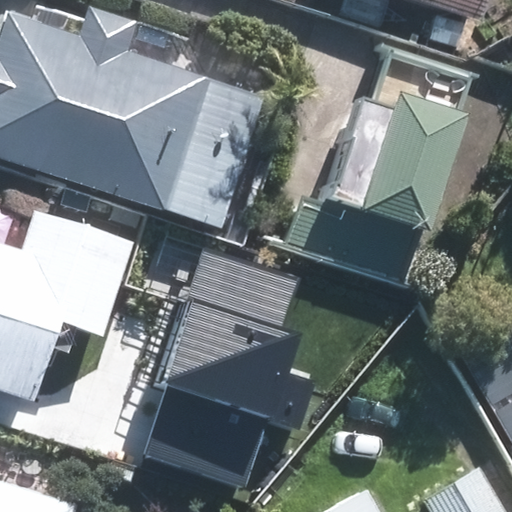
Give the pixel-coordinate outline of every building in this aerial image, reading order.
[(378,0),(467,28),(475,0),(378,0)] [(62,42),(0,22),(0,168),(143,215),(144,213),(204,232),(244,105),(185,85),(186,82),(104,56),(113,29),(70,15),(62,42)] [(511,37),(500,45),(511,64),(511,37)] [(389,289),(438,130),(368,108),(363,122),(333,113),(302,217),(283,211),(270,251),(389,289)] [(0,404),(11,408),(36,328),(83,342),(112,250),(14,218),(1,259),(0,259),(0,404)] [(506,449),(511,445),(511,321),(453,355),(506,449)] [(240,495),(309,346),(261,323),(191,472),(240,495)] [(91,449),(184,477),(209,396),(115,368),(91,449)] [(487,511),(466,475),(412,505),(416,511),(487,511)] [(372,511),(361,491),(322,511),(372,511)] [(0,511),(47,511),(0,496),(0,511)]
